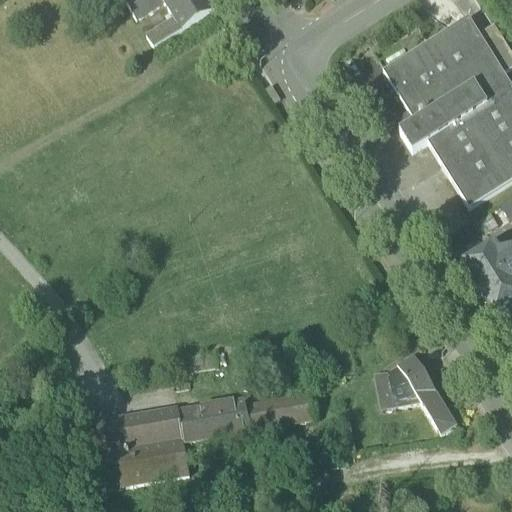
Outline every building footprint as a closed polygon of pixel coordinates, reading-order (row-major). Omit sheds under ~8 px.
[(126,0),(124,2),(131,13),(151,0),(126,0)] [(163,8),(158,0),(151,0),(131,13),(138,24),(163,8)] [(196,0),(158,0),(163,8),(169,17),(196,0)] [(214,18),(203,0),(196,0),(169,17),(174,26),(182,38),(214,18)] [(147,42),(155,54),(182,38),(174,26),(147,42)] [(401,123),(410,137),(422,129),(474,96),(487,117),(435,150),(428,154),(468,217),(511,189),(511,96),(502,80),(480,45),(468,26),(381,80),(406,120),(401,123)] [(511,70),(492,37),(480,45),(502,80),(511,73),(511,70)] [(232,78),(237,87),(245,82),(240,73),(232,78)] [(474,96),(422,129),(435,150),(487,117),(474,96)] [(428,154),(435,150),(422,129),(410,137),(399,144),(412,164),(428,154)] [(511,205),(500,213),(509,227),(511,224),(511,205)] [(479,229),(486,240),(497,233),(490,221),(479,229)] [(476,297),(511,274),(511,261),(511,262),(511,266),(506,271),(493,251),(460,272),(476,297)] [(511,274),(476,297),(492,323),(511,310),(511,274)] [(189,366),(192,379),(196,378),(217,373),(213,359),(198,363),(189,366)] [(413,365),(397,375),(420,412),(441,445),(457,434),(413,365)] [(394,415),(420,412),(397,375),(387,381),(388,381),(379,387),(381,403),(391,399),(394,415)] [(244,408),(179,420),(186,458),(193,457),(192,453),(210,449),(250,442),(249,439),(314,427),(310,402),(246,414),(244,408)] [(99,432),(102,451),(107,476),(111,497),(190,482),(186,458),(179,420),(178,417),(99,432)] [(186,458),(190,482),(215,477),(210,449),(192,453),(193,457),(186,458)] [(93,478),(107,476),(102,451),(88,453),(93,478)]
